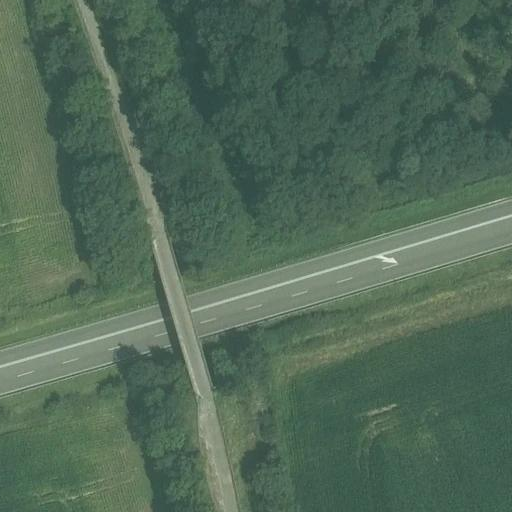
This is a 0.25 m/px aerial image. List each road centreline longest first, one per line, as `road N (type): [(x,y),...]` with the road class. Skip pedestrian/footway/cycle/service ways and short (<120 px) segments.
road 1 (trunk): [(0,365),(511,214)]
road 2 (unclassified): [(228,511),(204,402),(79,0)]
